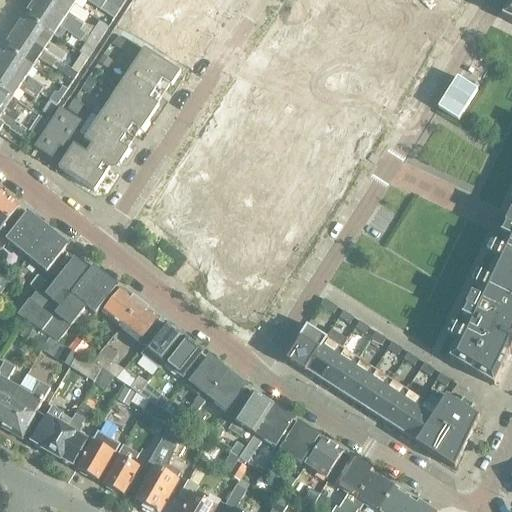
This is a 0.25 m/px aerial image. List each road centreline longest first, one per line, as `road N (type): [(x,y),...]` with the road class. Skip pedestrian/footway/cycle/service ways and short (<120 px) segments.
road 1 (residential): [(484,511),(257,373)]
road 2 (residential): [(257,373),(100,245)]
road 3 (residential): [(364,204),(257,373)]
road 4 (residential): [(198,97),(364,204)]
road 5 (residential): [(100,245),(198,97)]
road 6 (residential): [(445,75),(364,204)]
road 7 (residential): [(325,0),(445,75)]
road 8 (residential): [(100,245),(0,165)]
